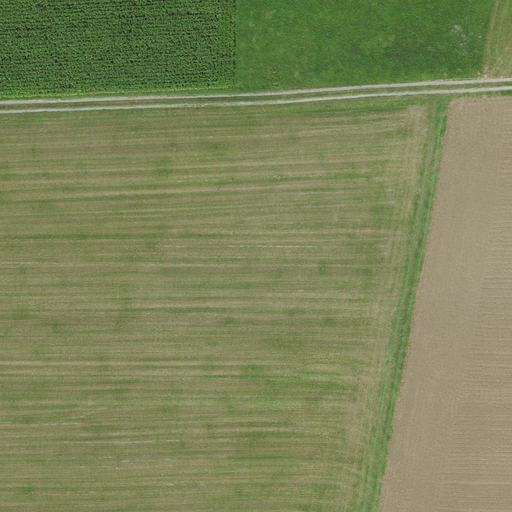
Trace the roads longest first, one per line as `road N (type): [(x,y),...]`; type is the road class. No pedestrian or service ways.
road 1 (track): [(511,86),(0,111)]
road 2 (track): [(447,87),(371,511)]
